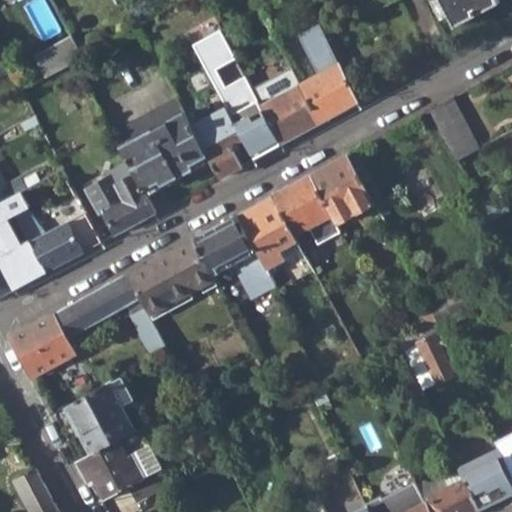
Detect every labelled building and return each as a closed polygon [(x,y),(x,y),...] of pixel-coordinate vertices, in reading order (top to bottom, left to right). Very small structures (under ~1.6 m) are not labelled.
[(449,10),(457,26),(500,2),(498,0),(361,0),(369,15),(397,0),(426,0),(435,17),(449,10)] [(301,86),(321,123),(359,102),(321,24),(299,34),(319,76),(301,86)] [(254,154),(264,148),(266,153),(283,143),(253,88),(223,29),(194,43),(210,73),(227,64),(236,81),(219,90),(232,115),(246,140),(254,154)] [(99,31),(77,44),(83,56),(106,44),(99,31)] [(36,57),(46,76),(74,62),(83,56),(77,44),(73,37),(36,57)] [(21,90),(29,106),(83,77),(74,62),(46,76),(21,90)] [(253,88),(283,143),(321,123),(301,86),(292,68),(253,88)] [(459,158),(480,146),(452,96),(431,108),(459,158)] [(129,162),(147,194),(164,184),(166,188),(178,181),(179,184),(198,174),(195,169),(213,160),(202,141),(195,126),(181,100),(129,128),(137,144),(123,151),(129,162)] [(202,141),(213,160),(222,177),(242,166),(234,150),(240,148),(238,144),(246,140),(232,115),(222,111),(195,126),(202,141)] [(459,158),(470,177),(491,165),(480,146),(459,158)] [(331,214),(336,223),(374,203),(348,153),(311,174),(331,214)] [(129,162),(114,170),(116,176),(89,190),(99,210),(104,207),(117,233),(156,212),(147,194),(129,162)] [(86,185),(89,190),(116,176),(114,170),(86,185)] [(273,195),(293,235),(307,227),(316,244),(340,232),(336,223),(331,214),(311,174),(273,195)] [(0,297),(48,271),(31,242),(17,249),(2,221),(16,213),(27,207),(29,206),(22,191),(0,203),(0,297)] [(238,214),(267,269),(286,259),(281,250),(297,242),(293,235),(273,195),(238,214)] [(46,233),(27,207),(16,213),(31,242),(48,271),(85,251),(82,246),(99,237),(86,212),(46,233)] [(194,238),(212,270),(230,260),(250,299),(275,285),(267,269),(238,214),(194,238)] [(511,228),(502,234),(511,252),(511,228)] [(145,307),(150,315),(216,279),(212,270),(194,238),(127,274),(140,297),(145,307)] [(127,274),(55,314),(68,337),(140,297),(127,274)] [(427,306),(437,327),(468,311),(458,290),(427,306)] [(150,315),(145,307),(130,315),(141,333),(156,325),(150,315)] [(68,337),(55,314),(12,337),(34,377),(77,353),(68,337)] [(422,358),(437,384),(454,374),(428,324),(395,342),(407,366),(422,358)] [(66,405),(91,453),(141,426),(149,421),(137,397),(146,392),(133,368),(66,405)] [(94,476),(105,497),(163,466),(141,426),(91,453),(79,460),(89,479),(94,476)] [(500,446),(511,471),(511,432),(497,440),(500,446)] [(511,471),(500,446),(458,467),(465,480),(479,509),(511,492),(511,471)] [(11,478),(29,511),(40,511),(58,505),(38,468),(11,478)] [(375,511),(395,511),(426,498),(418,480),(371,501),(375,511)] [(431,496),(439,511),(472,511),(479,509),(465,480),(431,496)] [(433,511),(428,502),(406,511),(433,511)]
